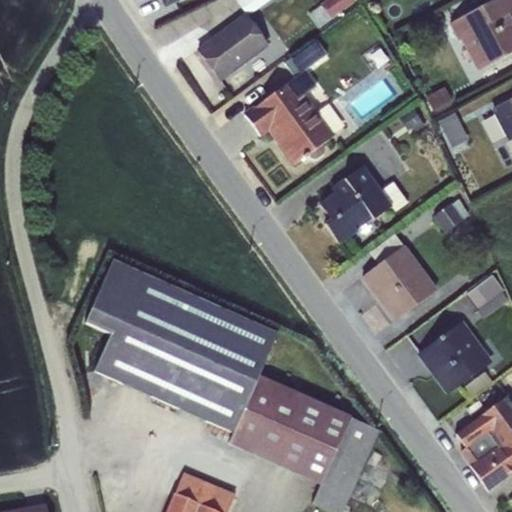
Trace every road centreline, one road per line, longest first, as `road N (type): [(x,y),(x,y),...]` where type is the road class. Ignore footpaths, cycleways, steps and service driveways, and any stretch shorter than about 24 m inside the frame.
road 1 (residential): [(468,511),(105,0)]
road 2 (unclassified): [(97,0),(35,88),(12,145),(11,189),(63,398),(68,468)]
